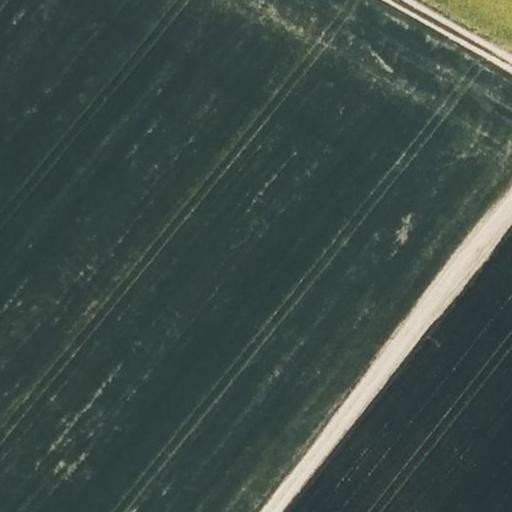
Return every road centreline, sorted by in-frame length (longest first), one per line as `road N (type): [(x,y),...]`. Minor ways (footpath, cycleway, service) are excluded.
road 1 (track): [(511,210),(275,511)]
road 2 (track): [(511,64),(395,0)]
